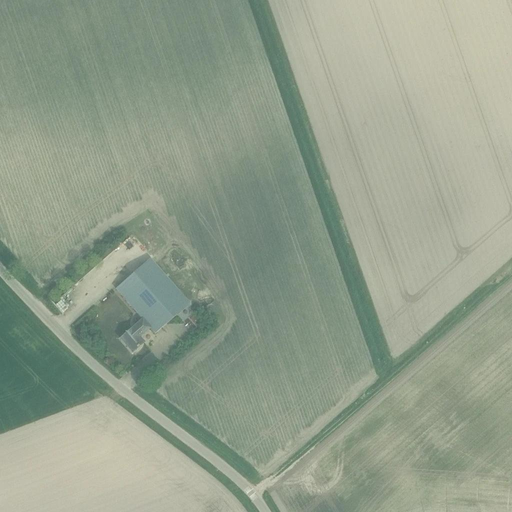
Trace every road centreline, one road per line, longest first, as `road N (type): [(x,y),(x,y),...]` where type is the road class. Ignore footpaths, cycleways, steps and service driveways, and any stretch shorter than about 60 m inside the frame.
road 1 (unclassified): [(264,511),(236,478),(77,349),(0,268)]
road 2 (unknown): [(252,493),(511,269)]
